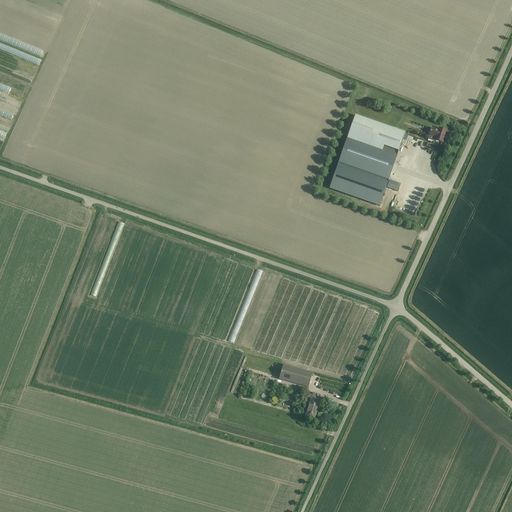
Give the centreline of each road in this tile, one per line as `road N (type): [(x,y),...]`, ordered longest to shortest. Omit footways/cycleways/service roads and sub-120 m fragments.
road 1 (unclassified): [(397,306),(0,167)]
road 2 (unclassified): [(397,306),(511,50)]
road 3 (unclassified): [(303,511),(397,306)]
road 4 (unclassified): [(511,406),(397,306)]
